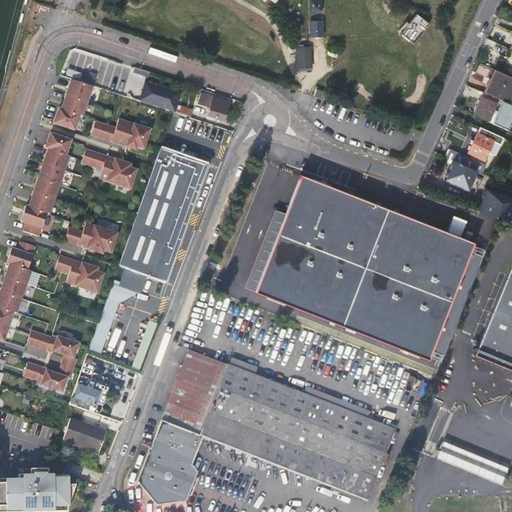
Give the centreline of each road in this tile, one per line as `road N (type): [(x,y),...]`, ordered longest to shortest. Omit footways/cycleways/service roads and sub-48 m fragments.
road 1 (residential): [(271,120),(232,153),(98,511)]
road 2 (residential): [(271,120),(250,88),(83,33),(60,35),(46,51),(0,187)]
road 3 (residential): [(490,0),(407,170),(323,146),(271,120)]
